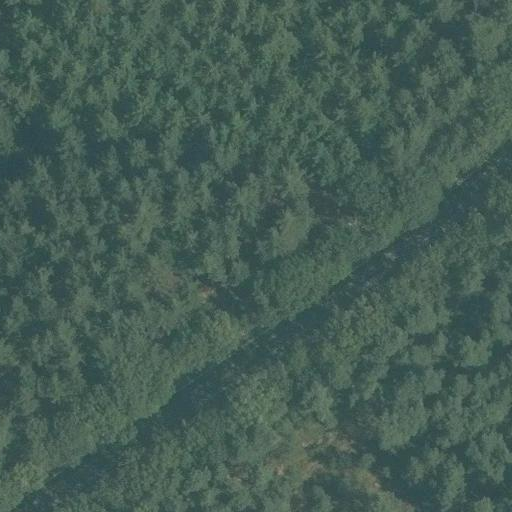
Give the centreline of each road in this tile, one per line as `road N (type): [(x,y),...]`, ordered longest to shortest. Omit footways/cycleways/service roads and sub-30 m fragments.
road 1 (secondary): [(46,511),(339,314),(511,167)]
road 2 (track): [(511,409),(409,511)]
